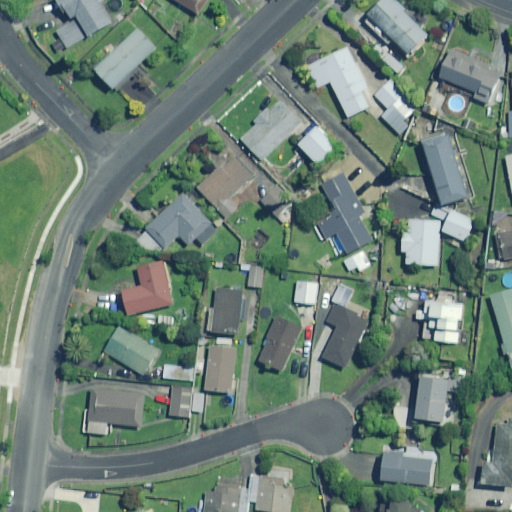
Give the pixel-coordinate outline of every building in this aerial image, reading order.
[(112,23),(96,0),(57,0),(71,22),(56,32),(67,49),(88,35),(90,37),(112,23)] [(175,0),(199,15),(208,0),(175,0)] [(406,8),(397,0),(384,0),(368,17),(391,41),(394,38),(410,55),(429,36),(404,10),(406,8)] [(158,49),(140,29),(96,69),(118,93),(142,71),(138,67),(158,49)] [(369,88),(348,47),(309,68),(319,88),(331,82),(350,118),(370,107),(362,91),(369,88)] [(502,72),(451,51),(440,77),(478,93),(475,98),(489,104),(502,72)] [(419,107),(393,79),(376,95),(388,108),(381,114),(400,135),(409,127),(403,121),(419,107)] [(301,124),(280,102),(242,138),(263,161),(301,124)] [(441,107),(430,102),(426,112),(437,117),(441,107)] [(339,149),(320,128),(301,145),(320,166),(339,149)] [(467,198),(449,136),(424,143),(443,205),(467,198)] [(254,177),(235,156),(200,187),(227,218),(239,208),(231,198),(254,177)] [(365,213),(343,174),(324,185),(339,211),(313,226),(323,242),(338,234),(350,254),(373,241),(359,216),(365,213)] [(293,203),(268,175),(261,181),(271,193),(262,200),(277,217),(293,203)] [(134,242),(141,250),(164,252),(180,236),(189,246),(197,238),(204,245),(219,229),(202,212),(207,206),(189,187),(134,242)] [(475,222),(452,211),(443,231),(466,242),(475,222)] [(439,222),(409,221),(409,235),(403,235),(402,252),(407,253),(407,265),(437,266),(439,222)] [(511,232),(500,234),(503,261),(511,259),(511,232)] [(371,266),(363,252),(344,262),(349,271),(357,267),(360,272),(371,266)] [(174,305),(164,261),(152,264),(156,282),(124,290),(130,316),(174,305)] [(261,288),(263,268),(251,266),(249,286),(261,288)] [(317,284),(298,282),(295,302),(315,305),(317,284)] [(335,303),(345,308),(353,291),(339,285),(331,301),(335,303)] [(244,293),(218,290),(216,309),(210,309),(208,332),(239,335),(244,293)] [(511,290),(492,297),(505,338),(502,339),(507,355),(509,354),(511,362),(511,290)] [(465,305),(427,301),(426,313),(417,312),(417,319),(427,320),(426,327),(425,340),(461,344),(465,305)] [(345,308),(335,303),(326,323),(336,328),(323,358),(346,369),(368,321),(344,309),(345,308)] [(303,327),(278,316),(259,361),(283,372),(303,327)] [(159,351),(120,328),(105,352),(144,375),(159,351)] [(210,348),(210,358),(198,358),(198,374),(209,374),(208,392),(233,393),(235,349),(210,348)] [(196,369),(165,366),(164,378),(194,382),(196,369)] [(473,377),(457,375),(457,382),(422,378),(418,420),(445,422),(448,392),(472,394),(473,377)] [(146,395),(92,390),(89,423),(143,427),(146,395)] [(190,390),(172,390),(170,417),(189,417),(190,390)] [(511,422),(511,427),(499,426),(496,464),(485,463),(484,485),(511,487),(511,422)] [(434,460),(384,455),(381,481),(431,486),(434,460)] [(291,511),(295,469),(279,468),(278,477),(252,475),(250,502),(258,502),(257,511),(269,511),(291,511)] [(466,484),(450,482),(448,498),(463,500),(466,484)] [(218,485),(217,492),(207,490),(204,511),(247,511),(250,489),(218,485)] [(410,511),(412,500),(382,497),(381,511),(410,511)]
